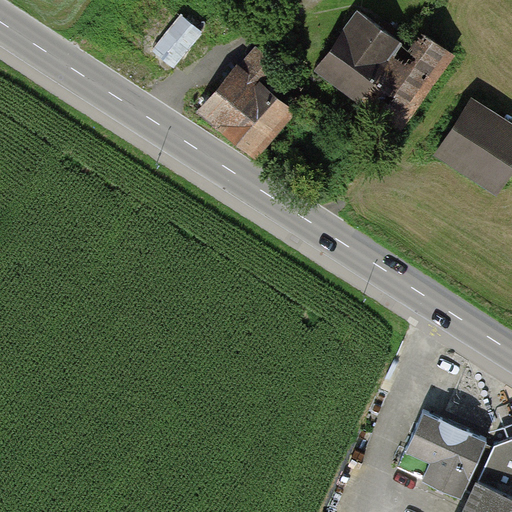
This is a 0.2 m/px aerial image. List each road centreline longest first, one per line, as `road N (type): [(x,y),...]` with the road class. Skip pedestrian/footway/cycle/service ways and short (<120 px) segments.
road 1 (primary): [(511,355),(0,20)]
road 2 (track): [(251,33),(148,117)]
